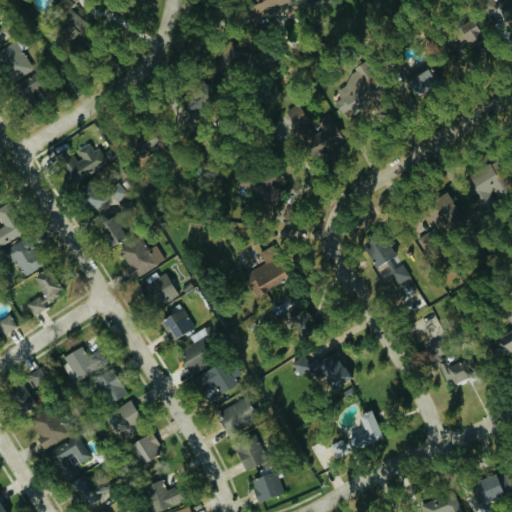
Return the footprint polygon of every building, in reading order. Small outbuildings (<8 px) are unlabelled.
[(68,0),(58,0),(50,9),(77,34),(86,23),(71,10),(75,6),(68,0)] [(260,0),(261,1),(250,4),(256,24),(268,21),(265,9),(289,2),(288,0),(260,0)] [(511,24),(511,0),(500,0),(501,24),(511,24)] [(483,32),(471,18),(446,40),(457,54),(483,32)] [(0,51),(0,60),(13,83),(35,70),(18,41),(0,51)] [(217,66),(238,72),(245,49),(224,42),(217,66)] [(406,81),(415,96),(436,84),(427,69),(406,81)] [(17,89),(32,102),(46,86),(31,73),(17,89)] [(317,134),(298,104),(285,113),(305,142),(317,134)] [(317,160),(337,133),(325,125),(306,151),(317,160)] [(77,150),(82,158),(77,162),(72,154),(59,162),(73,185),(109,162),(100,147),(94,151),(90,143),(77,150)] [(464,180),(482,210),(497,201),(494,195),(510,185),(496,161),(464,180)] [(286,182),(253,168),(243,189),(282,206),(287,195),(281,193),(286,182)] [(101,211),(107,195),(83,185),(77,202),(101,211)] [(111,195),(117,201),(127,192),(121,185),(111,195)] [(462,217),(449,192),(421,207),(435,232),(462,217)] [(0,207),(0,246),(23,234),(7,204),(0,207)] [(125,237),(116,215),(98,223),(107,245),(125,237)] [(9,264),(16,260),(25,276),(42,266),(27,238),(2,252),(9,264)] [(158,244),(147,250),(141,238),(121,248),(135,276),(166,262),(158,244)] [(377,268),(396,253),(385,238),(379,243),(374,238),(361,248),(377,268)] [(420,293),(404,266),(386,276),(403,304),(420,293)] [(34,316),(48,308),(44,300),(61,291),(48,269),(31,278),(41,296),(28,303),(34,316)] [(155,310),(179,295),(166,273),(142,288),(155,310)] [(173,314),(162,319),(171,340),(194,330),(182,303),(171,308),(173,314)] [(302,334),(314,320),(300,307),(287,321),(302,334)] [(0,336),(18,327),(10,314),(0,319),(0,336)] [(511,353),(511,330),(496,339),(506,357),(511,353)] [(191,375),(216,358),(202,337),(177,354),(191,375)] [(430,355),(440,354),(440,343),(429,343),(430,355)] [(79,380),(98,369),(83,345),(64,357),(79,380)] [(352,379),(339,351),(310,364),(314,372),(321,369),(331,390),(352,379)] [(301,376),(313,368),(304,355),(292,364),(301,376)] [(463,358),(442,365),(449,385),(470,378),(463,358)] [(238,384),(235,378),(242,374),(238,367),(229,372),(223,362),(194,377),(202,393),(216,386),(221,394),(238,384)] [(42,365),(27,375),(40,396),(55,387),(42,365)] [(127,393),(112,368),(92,381),(108,405),(127,393)] [(37,403),(21,382),(6,394),(23,415),(37,403)] [(217,412),(228,437),(258,423),(247,398),(217,412)] [(114,434),(142,420),(133,401),(105,414),(114,434)] [(69,434),(50,406),(30,420),(42,437),(38,439),(45,450),(69,434)] [(358,415),(363,434),(350,438),(352,448),(382,439),(373,410),(358,415)] [(164,453),(152,432),(130,444),(142,465),(164,453)] [(245,470),(268,460),(257,434),(234,444),(245,470)] [(92,457),(80,435),(49,452),(66,481),(82,472),(78,465),(92,457)] [(350,454),(345,440),(331,444),(335,458),(350,454)] [(285,492),(276,467),(260,473),(261,477),(251,480),(259,502),(285,492)] [(72,482),(83,507),(99,500),(88,475),(72,482)] [(471,484),(479,505),(504,496),(496,475),(471,484)] [(166,491),(163,480),(145,485),(151,511),(183,504),(179,488),(166,491)] [(422,504),(424,511),(463,511),(455,492),(422,504)]
